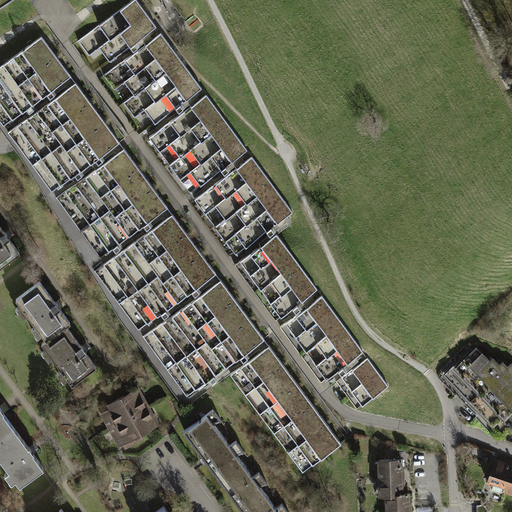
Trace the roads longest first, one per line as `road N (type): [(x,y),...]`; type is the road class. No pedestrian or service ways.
road 1 (track): [(285,155),(353,309),(379,340),(430,374),(468,335),(511,346)]
road 2 (track): [(210,0),(285,155)]
road 3 (residential): [(430,374),(449,416),(455,511)]
